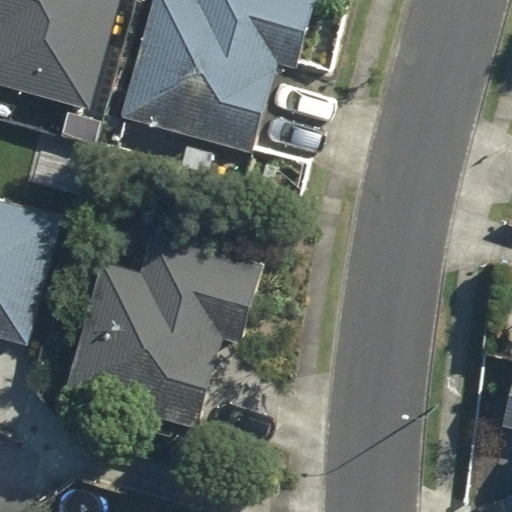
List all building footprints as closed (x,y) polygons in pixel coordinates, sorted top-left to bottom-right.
[(0,0),(0,81),(89,107),(118,0),(0,0)] [(156,0),(123,115),(252,151),(277,63),(296,68),(315,0),(156,0)] [(172,163),(197,170),(202,150),(177,143),(172,163)] [(0,337),(29,346),(63,217),(0,200),(0,337)] [(66,391),(197,428),(224,339),(242,343),(263,267),(154,237),(144,274),(104,263),(66,391)] [(84,440),(107,446),(112,425),(89,419),(84,440)]
